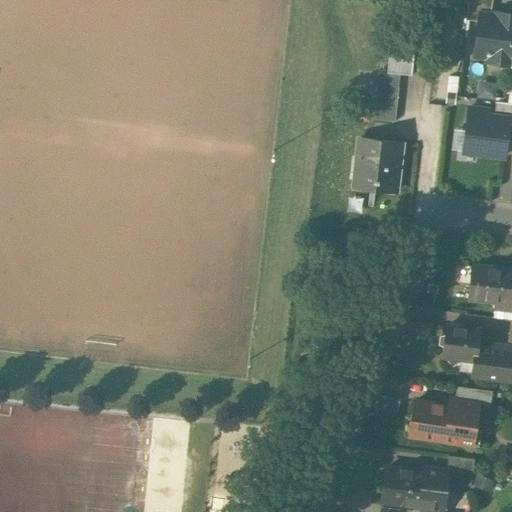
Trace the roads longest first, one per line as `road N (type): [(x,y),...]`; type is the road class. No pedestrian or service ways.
road 1 (residential): [(308,511),(427,213)]
road 2 (residential): [(427,213),(451,0)]
